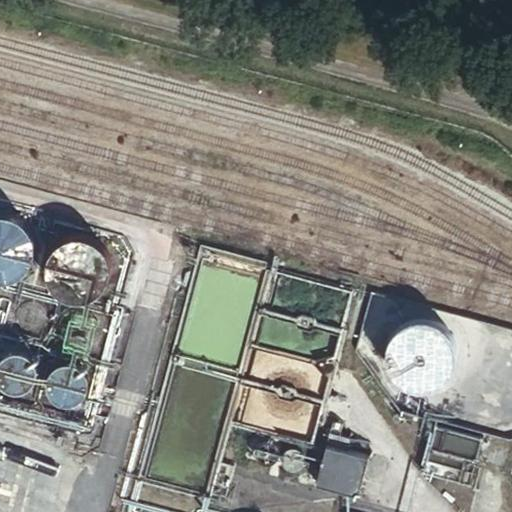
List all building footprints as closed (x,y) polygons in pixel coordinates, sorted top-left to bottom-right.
[(28,257),(29,253),(30,249),(30,245),(30,241),(29,237),(28,233),(26,230),(24,226),(21,223),(18,220),(15,218),(12,216),(8,214),(4,213),(0,212),(0,277),(4,277),(7,276),(11,274),(15,272),(18,270),(21,267),(24,264),(26,261),(28,257)] [(102,276),(103,273),(104,269),(104,265),(104,261),(103,257),(102,253),(100,249),(98,246),(95,243),(92,240),(89,238),(86,236),(82,234),(78,233),(74,233),(70,232),(66,233),(62,234),(58,235),(54,237),(51,240),(48,242),(46,245),(44,249),(42,253),(41,257),(40,260),(39,264),(40,269),(41,273),(42,276),(43,280),(46,283),(48,286),(51,289),(54,292),(58,294),(61,295),(65,296),(69,297),(73,297),(78,296),(82,295),(86,294),(89,292),(92,290),(95,287),(98,284),(100,280),(102,276)] [(358,291),(201,247),(137,474),(211,495),(232,422),(314,445),(358,291)] [(511,329),(372,293),(358,351),(402,411),(435,392),(511,411),(511,329)] [(100,337),(101,333),(101,330),(101,327),(100,323),(99,320),(98,317),(96,314),(94,311),(91,309),(89,307),(85,305),(82,304),(79,303),(76,303),(72,303),(69,303),(66,304),(63,305),(60,307),(57,309),(54,311),(52,314),(51,316),(49,320),(48,323),(47,326),(47,330),(47,333),(48,336),(49,339),(50,343),(52,345),(54,348),(57,350),(59,352),(62,354),(66,355),(69,356),(72,357),(75,357),(79,356),(82,355),(85,354),(88,352),(91,351),(94,348),(95,346),(97,343),(99,340),(100,337)] [(40,321),(40,318),(40,314),(38,311),(36,308),(33,306),(30,305),(26,304),(23,305),(20,306),(17,308),(15,311),(13,314),(12,317),(12,321),(14,325),(15,327),(18,330),(21,332),(24,332),(28,332),(31,332),(35,330),(37,328),(39,324),(40,321)] [(34,372),(35,367),(34,361),(32,357),(29,353),(25,350),(20,348),(15,348),(10,348),(6,350),(2,353),(0,355),(0,379),(4,383),(8,386),(13,387),(17,387),(22,386),(26,383),(30,380),(33,376),(34,372)] [(84,384),(84,380),(83,375),(81,370),(78,367),(74,364),(69,362),(65,361),(60,362),(55,364),(51,367),(48,370),(46,375),(45,380),(45,384),(47,389),(49,393),(53,397),(57,399),(62,400),(66,400),(71,399),(76,397),(80,393),(82,389),(84,384)] [(476,436),(432,425),(421,472),(465,483),(476,436)] [(371,459),(330,449),(321,486),(362,496),(371,459)] [(234,468),(222,465),(216,487),(229,491),(234,468)]
